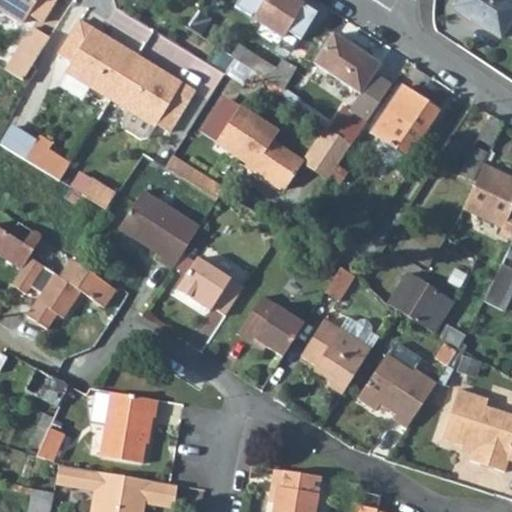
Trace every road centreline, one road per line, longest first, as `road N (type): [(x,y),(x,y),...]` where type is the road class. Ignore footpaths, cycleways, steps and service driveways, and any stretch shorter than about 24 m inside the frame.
road 1 (residential): [(245,395),(442,511)]
road 2 (residential): [(511,103),(378,16)]
road 3 (residential): [(129,321),(245,395)]
road 4 (residential): [(216,511),(245,395)]
